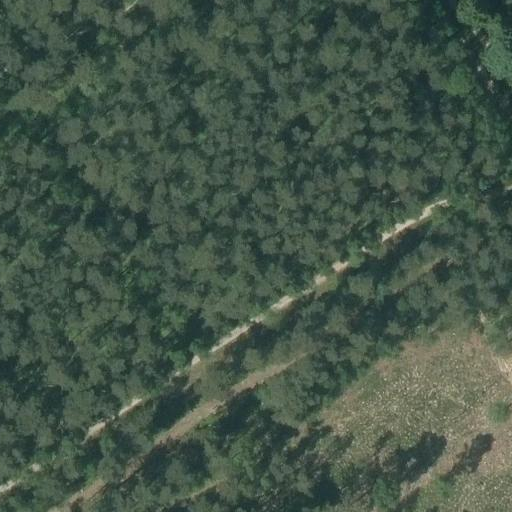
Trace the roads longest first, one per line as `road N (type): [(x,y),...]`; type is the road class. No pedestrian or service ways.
road 1 (track): [(511,174),(442,203),(305,281),(0,482)]
road 2 (track): [(511,112),(428,0)]
